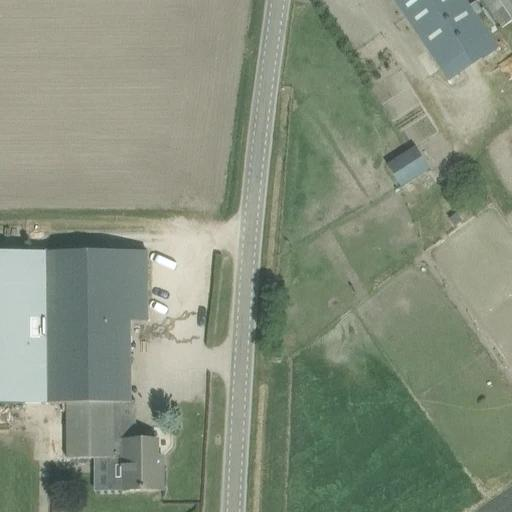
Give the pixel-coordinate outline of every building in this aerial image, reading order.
[(464,0),(394,0),(442,69),(458,58),(489,37),(476,16),(469,7),(464,0)] [(511,0),(482,0),(502,29),(511,22),(511,0)] [(469,7),(476,16),(483,12),(477,2),(469,7)] [(402,187),(430,169),(428,166),(417,149),(389,167),(402,187)] [(450,220),(456,227),(463,221),(457,214),(450,220)] [(0,254),(0,356),(132,356),(132,323),(149,322),(148,253),(49,253),(0,254)] [(0,405),(66,405),(66,422),(113,421),(112,404),(132,404),(132,356),(0,356),(0,405)] [(114,443),(113,421),(66,422),(66,457),(110,456),(110,492),(163,491),(163,457),(158,457),(158,441),(125,441),(125,443),(114,443)]
